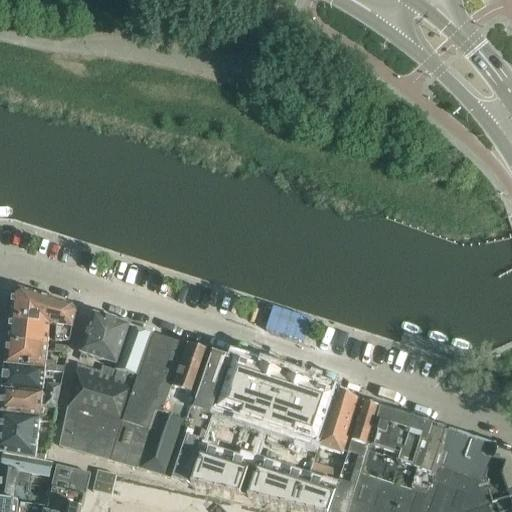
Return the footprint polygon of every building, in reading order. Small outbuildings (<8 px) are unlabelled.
[(19,292),(13,296),(12,311),(11,311),(11,318),(49,323),(49,327),(57,328),(59,315),(41,311),(42,299),(19,292)] [(71,343),(77,315),(73,309),(42,299),(41,311),(59,315),(57,328),(55,340),(71,343)] [(10,321),(11,321),(9,335),(8,342),(47,348),(49,339),(49,327),(49,323),(11,318),(10,321)] [(94,318),(82,356),(115,367),(129,329),(94,318)] [(77,372),(133,387),(134,383),(127,381),(130,372),(137,374),(152,336),(129,329),(115,367),(114,369),(101,365),(99,369),(79,364),(77,372)] [(154,415),(161,417),(186,347),(152,336),(137,374),(130,372),(127,381),(134,383),(133,387),(118,424),(148,433),(154,415)] [(64,375),(65,366),(56,365),(57,360),(47,360),(47,352),(47,348),(8,342),(8,345),(7,359),(6,368),(46,373),(64,375)] [(68,346),(56,344),(55,352),(67,353),(68,346)] [(139,470),(139,471),(166,479),(208,354),(186,347),(161,417),(154,415),(148,433),(136,470),(139,470)] [(188,485),(231,361),(208,354),(166,479),(188,485)] [(234,362),(217,413),(319,447),(336,396),(261,371),(234,362)] [(5,369),(6,370),(4,385),(4,386),(3,392),(43,396),(46,373),(6,368),(5,369)] [(77,372),(69,409),(70,409),(69,412),(118,424),(133,387),(77,372)] [(61,386),(48,384),(47,397),(58,398),(61,386)] [(43,396),(3,392),(1,418),(38,422),(38,425),(40,425),(43,396)] [(318,449),(343,457),(355,420),(360,404),(336,396),(319,447),(318,449)] [(45,407),(56,409),(58,398),(47,397),(45,407)] [(335,501),(331,511),(349,511),(381,411),(365,406),(360,422),(341,483),(340,483),(335,501)] [(401,511),(432,427),(381,411),(349,511),(401,511)] [(136,470),(148,433),(118,424),(69,412),(60,448),(136,470)] [(45,464),(47,455),(37,454),(40,425),(38,425),(38,422),(1,418),(0,423),(0,454),(3,455),(2,457),(3,457),(3,458),(45,464)] [(211,427),(206,443),(225,449),(228,439),(230,433),(211,427)] [(432,427),(401,511),(423,511),(424,496),(428,496),(447,432),(432,427)] [(230,433),(228,439),(237,442),(240,432),(231,429),(230,433)] [(500,450),(450,433),(447,432),(428,496),(424,496),(423,511),(482,511),(490,509),(494,507),(487,484),(500,450)] [(244,434),(242,441),(253,445),(254,443),(256,437),(244,434)] [(228,439),(225,449),(233,452),(237,442),(228,439)] [(242,441),(239,449),(251,453),(253,445),(242,441)] [(253,445),(251,453),(259,455),(263,446),(254,443),(253,445)] [(271,448),(271,451),(282,454),(284,447),(273,443),(271,448)] [(263,446),(259,455),(268,458),(271,451),(271,448),(263,446)] [(289,448),(286,456),(298,460),(299,456),(300,452),(289,448)] [(487,484),(494,507),(511,500),(511,453),(500,450),(487,484)] [(271,451),(268,458),(279,462),(282,454),(271,451)] [(204,452),(193,486),(242,498),(251,468),(204,452)] [(286,456),(284,463),(295,467),(298,460),(286,456)] [(298,460),(295,467),(302,470),(306,458),(299,456),(298,460)] [(53,466),(45,464),(3,458),(0,473),(17,476),(15,487),(28,489),(28,490),(31,491),(32,483),(30,483),(31,478),(50,482),(53,466)] [(306,458),(302,470),(310,472),(314,461),(306,458)] [(260,466),(249,499),(302,511),(330,511),(337,491),(329,489),(332,481),(323,477),(320,486),(260,466)] [(82,511),(92,474),(57,467),(49,499),(46,498),(43,511),(82,511)] [(0,473),(0,504),(41,511),(43,511),(46,498),(30,494),(31,491),(28,490),(28,489),(15,487),(17,476),(0,473)] [(511,511),(511,500),(494,507),(490,509),(490,511),(511,511)]
